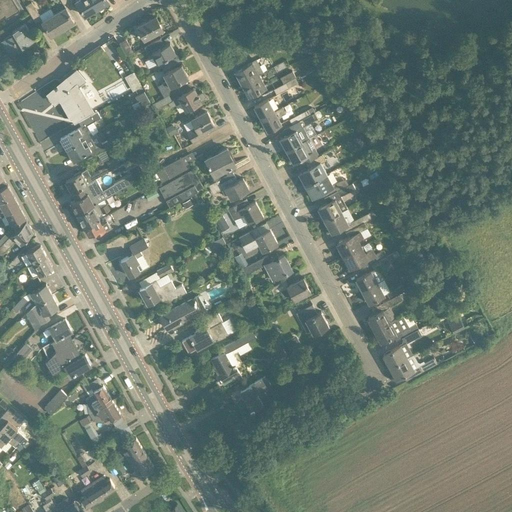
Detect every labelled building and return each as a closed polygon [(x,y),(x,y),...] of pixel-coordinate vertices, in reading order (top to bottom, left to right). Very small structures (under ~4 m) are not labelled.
[(6,17),(15,12),(7,0),(0,0),(0,17),(5,15),(6,17)] [(75,0),(85,16),(97,9),(91,0),(75,0)] [(91,0),(97,9),(109,2),(107,0),(91,0)] [(36,23),(42,20),(32,2),(26,6),(36,23)] [(54,15),(62,29),(74,22),(66,8),(54,15)] [(51,36),(62,29),(54,15),(42,22),(51,36)] [(145,40),(163,30),(156,17),(137,27),(145,40)] [(22,47),(34,40),(25,24),(12,31),(14,34),(3,40),(12,55),(23,49),(22,47)] [(157,64),(176,54),(170,43),(165,46),(161,39),(144,48),(150,59),(154,58),(157,64)] [(127,57),(133,54),(126,40),(119,43),(127,57)] [(280,49),(277,42),(264,49),(267,55),(279,49),(280,49)] [(277,42),(280,49),(289,50),(290,44),(277,42)] [(235,71),(242,83),(259,74),(262,72),(256,60),(235,71)] [(164,98),(169,95),(177,91),(174,85),(188,78),(182,65),(164,74),(168,82),(158,87),(164,98)] [(76,71),(74,68),(59,81),(61,84),(55,88),(56,89),(53,91),(49,94),(56,102),(60,99),(61,101),(71,118),(89,108),(85,101),(84,99),(76,104),(68,91),(74,87),(76,89),(86,80),(77,70),(76,71)] [(134,90),(143,86),(135,71),(126,76),(134,90)] [(283,84),(295,78),(296,77),(292,71),(280,78),(283,84)] [(259,74),(242,83),(249,96),(266,87),(259,74)] [(295,78),(283,84),(274,89),(276,94),(298,83),(295,78)] [(325,96),(331,90),(327,86),(321,91),(325,96)] [(45,88),(20,101),(41,141),(64,128),(53,108),(55,106),(45,88)] [(169,95),(164,98),(153,104),(156,110),(168,104),(171,108),(181,103),(185,110),(206,99),(202,92),(197,94),(194,88),(171,100),(169,95)] [(145,92),(135,97),(141,107),(150,102),(145,92)] [(261,118),(274,111),(268,99),(254,106),(261,118)] [(282,107),(274,111),(261,118),(268,131),(281,124),(278,117),(285,113),(282,107)] [(300,120),(315,112),(312,107),(289,120),(292,124),(300,120)] [(64,143),(68,149),(90,137),(86,131),(89,129),(87,125),(101,118),(98,112),(79,122),(82,127),(60,138),(63,144),(64,143)] [(187,132),(193,143),(209,135),(206,129),(214,125),(207,112),(192,120),(196,128),(187,132)] [(171,136),(177,133),(173,125),(166,128),(171,136)] [(155,139),(163,135),(159,128),(151,131),(155,139)] [(280,138),(287,150),(302,142),(295,130),(280,138)] [(90,137),(68,149),(71,155),(70,156),(73,161),(94,149),(97,154),(115,144),(113,139),(107,142),(106,141),(95,147),(90,137)] [(302,142),(287,150),(293,162),(300,159),(303,164),(318,156),(309,138),(302,142)] [(227,148),(205,160),(213,175),(235,164),(227,148)] [(305,185),(327,174),(321,163),(325,161),(322,154),(305,163),(308,168),(299,173),(305,185)] [(77,189),(96,178),(121,165),(116,156),(106,162),(109,167),(99,169),(90,174),(87,168),(65,180),(71,192),(77,189)] [(186,169),(180,158),(163,167),(169,179),(186,169)] [(378,169),(376,165),(366,171),(368,174),(378,169)] [(193,169),(188,171),(159,187),(169,206),(203,188),(193,169)] [(231,199),(248,190),(242,178),(237,181),(232,172),(217,180),(222,190),(225,188),(231,199)] [(112,195),(118,191),(136,182),(132,174),(114,183),(114,184),(108,188),(112,195)] [(327,174),(305,185),(312,198),(321,193),(324,198),(349,185),(345,179),(337,182),(332,184),(327,174)] [(154,182),(150,175),(145,178),(149,185),(154,182)] [(3,178),(0,180),(0,203),(13,196),(7,185),(3,178)] [(78,214),(98,203),(94,195),(103,191),(96,178),(77,189),(71,192),(75,199),(71,202),(78,214)] [(352,183),(349,185),(324,198),(327,204),(318,208),(325,221),(342,212),(347,209),(340,197),(355,189),(352,183)] [(156,190),(146,196),(149,201),(159,195),(156,190)] [(0,203),(0,217),(2,219),(5,215),(19,207),(13,196),(0,203)] [(186,209),(194,205),(190,199),(183,203),(186,209)] [(256,221),(263,217),(255,201),(249,205),(249,204),(241,208),(239,204),(228,209),(234,220),(243,215),(247,223),(254,219),(256,221)] [(98,203),(78,214),(78,215),(78,217),(79,219),(80,219),(84,227),(100,218),(99,215),(109,210),(106,204),(101,206),(98,203)] [(19,207),(5,215),(10,223),(7,225),(10,229),(0,239),(0,247),(26,219),(19,207)] [(346,232),(371,218),(375,216),(372,211),(348,224),(342,212),(325,221),(331,233),(344,227),(346,232)] [(403,212),(402,213),(398,216),(402,223),(406,221),(408,220),(403,212)] [(100,218),(84,227),(89,235),(95,231),(97,234),(110,227),(106,220),(104,216),(100,218)] [(216,220),(219,225),(225,221),(222,216),(216,220)] [(374,224),(371,218),(346,232),(349,237),(337,243),(344,256),(361,247),(358,240),(363,237),(360,232),(374,224)] [(26,219),(0,247),(0,255),(1,256),(17,239),(21,243),(32,231),(26,219)] [(277,243),(270,229),(256,237),(252,230),(239,237),(243,245),(248,242),(251,248),(258,244),(262,251),(277,243)] [(212,251),(226,244),(223,237),(208,244),(212,251)] [(129,276),(142,270),(136,258),(141,255),(138,251),(147,247),(143,240),(130,247),(133,254),(121,261),(129,276)] [(31,264),(46,256),(40,245),(25,253),(31,264)] [(368,266),(371,264),(387,256),(384,250),(376,254),(373,249),(365,253),(361,247),(344,256),(350,268),(365,260),(368,266)] [(387,256),(371,264),(374,270),(390,261),(389,260),(399,255),(397,251),(387,256)] [(292,270),(284,255),(270,262),(267,256),(240,270),(244,277),(267,265),(275,279),(292,270)] [(46,256),(31,264),(37,276),(52,268),(46,256)] [(429,263),(424,259),(423,258),(420,261),(418,263),(424,269),(429,263)] [(245,260),(238,264),(241,269),(248,266),(245,260)] [(160,277),(173,270),(170,264),(157,271),(160,277)] [(363,292),(378,283),(385,280),(379,268),(372,271),(371,271),(356,279),(363,292)] [(453,277),(456,271),(449,268),(446,274),(453,277)] [(219,281),(221,280),(226,279),(227,271),(215,277),(215,281),(219,281)] [(310,291),(303,278),(289,286),(286,280),(271,288),(274,294),(281,291),(284,297),(291,293),(295,300),(310,291)] [(164,304),(171,301),(186,293),(182,285),(176,289),(171,281),(160,287),(156,280),(139,289),(148,304),(161,297),(164,304)] [(378,283),(363,292),(369,304),(384,296),(378,283)] [(33,298),(36,304),(52,295),(45,284),(30,292),(24,295),(12,308),(17,312),(28,300),(33,298)] [(390,299),(400,294),(406,291),(403,285),(387,294),(390,299)] [(403,300),(400,294),(390,299),(372,309),(374,312),(370,314),(371,316),(368,318),(374,330),(396,318),(390,307),(403,300)] [(52,295),(36,304),(34,305),(31,308),(37,320),(33,325),(36,331),(41,325),(51,319),(48,314),(51,312),(51,311),(58,307),(52,295)] [(160,316),(167,329),(206,308),(199,296),(160,316)] [(448,309),(453,306),(449,298),(444,301),(448,309)] [(311,299),(297,306),(299,310),(313,303),(311,299)] [(171,301),(164,304),(167,309),(173,305),(171,301)] [(299,319),(304,316),(313,334),(328,325),(321,311),(315,315),(313,311),(315,310),(312,304),(296,313),(299,319)] [(229,335),(216,311),(204,318),(207,323),(195,330),(196,332),(190,335),(191,336),(182,341),(188,353),(204,345),(214,340),(215,342),(229,335)] [(396,318),(374,330),(381,343),(394,336),(397,341),(404,337),(419,329),(415,323),(409,327),(403,315),(396,318)] [(464,328),(459,318),(449,324),(454,333),(464,328)] [(50,327),(56,339),(68,333),(72,331),(65,319),(50,327)] [(407,342),(408,343),(422,336),(419,329),(404,337),(407,342)] [(474,343),(483,339),(479,330),(470,335),(474,343)] [(222,384),(240,374),(228,353),(256,337),(251,331),(219,348),(222,353),(210,359),(219,374),(217,375),(222,384)] [(68,333),(56,339),(42,347),(50,362),(48,365),(53,374),(59,370),(65,367),(81,357),(68,333)] [(20,363),(33,349),(26,343),(13,357),(20,363)] [(389,367),(408,357),(401,345),(383,355),(389,367)] [(272,364),(287,356),(282,347),(267,355),(272,364)] [(404,376),(414,370),(414,368),(419,366),(413,354),(408,357),(389,367),(396,380),(404,376)] [(81,357),(65,367),(70,376),(90,365),(85,355),(81,357)] [(288,358),(279,363),(280,365),(282,370),(292,365),(288,358)] [(425,363),(419,366),(423,372),(438,364),(434,358),(425,363)] [(272,369),(280,365),(279,363),(278,362),(263,370),(266,375),(273,371),(272,369)] [(262,403),(257,394),(271,386),(265,375),(248,385),(249,386),(240,391),(245,399),(247,398),(252,407),(249,408),(250,410),(253,409),(253,408),(262,403)] [(80,381),(86,391),(91,388),(88,384),(84,377),(80,381)] [(112,400),(103,385),(93,392),(95,393),(89,397),(85,399),(88,403),(89,414),(112,400)] [(52,414),(68,396),(61,390),(45,408),(52,414)] [(70,401),(77,397),(74,393),(71,395),(72,396),(68,398),(70,401)] [(112,400),(89,414),(80,420),(83,426),(93,419),(95,421),(103,422),(110,418),(111,420),(121,415),(112,400)] [(0,422),(0,425),(20,443),(22,444),(23,445),(28,440),(21,433),(27,427),(26,426),(29,422),(15,410),(14,411),(15,411),(12,414),(7,410),(0,417),(3,420),(0,422)] [(0,446),(1,447),(7,441),(15,448),(20,443),(0,425),(0,446)] [(98,434),(91,438),(95,445),(104,439),(100,432),(98,434)] [(130,462),(145,453),(135,438),(126,444),(129,449),(124,452),(130,462)] [(145,453),(130,462),(135,471),(136,472),(141,469),(144,473),(154,467),(145,453)] [(103,476),(92,483),(101,498),(115,488),(109,479),(106,481),(103,476)] [(101,498),(92,483),(81,490),(84,495),(80,497),(86,507),(101,498)] [(47,491),(51,497),(55,495),(51,488),(47,491)] [(51,497),(47,491),(42,493),(46,500),(51,497)] [(67,499),(55,506),(59,511),(78,511),(80,511),(73,501),(70,504),(67,499)]
